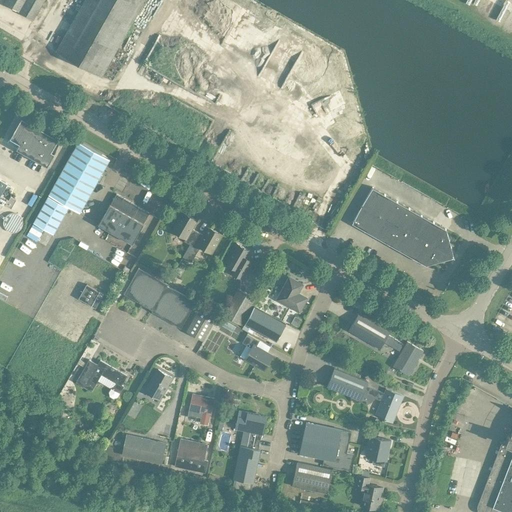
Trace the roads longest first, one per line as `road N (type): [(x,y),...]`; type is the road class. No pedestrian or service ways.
road 1 (unclassified): [(335,265),(0,75)]
road 2 (unclassified): [(408,511),(436,380),(460,340)]
road 3 (unclassified): [(282,403),(335,265)]
road 4 (unclassified): [(460,340),(335,265)]
